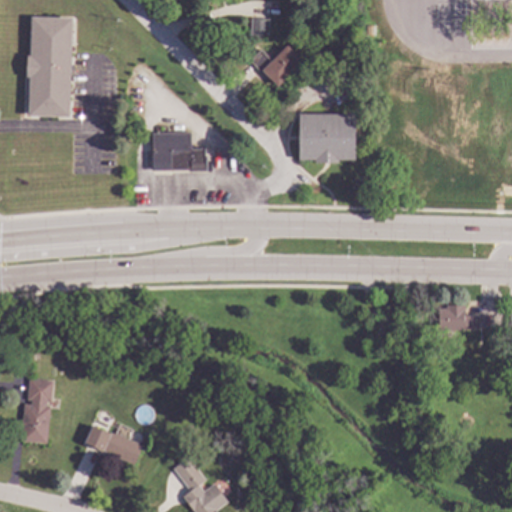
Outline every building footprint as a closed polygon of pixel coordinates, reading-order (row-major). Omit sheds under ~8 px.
[(70,19),(67,118),(26,117),(28,78),(25,78),(25,57),(28,57),(29,18),(70,19)] [(268,20),(267,37),(250,36),(250,19),(268,20)] [(271,61),(287,46),(302,62),(277,87),(267,77),(264,80),(247,62),(253,56),(248,51),(255,44),(271,61)] [(354,160),(338,160),(338,164),(315,163),(315,160),(298,160),(299,114),(354,115),(354,160)] [(202,158),(203,158),(204,172),(187,173),(187,171),(150,171),(149,134),(189,133),(189,150),(202,150),(202,158)] [(463,316),(478,316),(479,330),(438,331),(438,309),(446,309),(446,305),(463,304),(463,316)] [(377,316),(369,326),(360,319),(369,309),(377,316)] [(81,339),(80,346),(68,345),(69,338),(81,339)] [(112,361),(111,369),(104,368),(105,360),(112,361)] [(52,382),(50,403),(46,403),(46,406),(49,406),(46,444),(20,441),(24,404),(30,405),(31,401),(27,400),(29,379),(52,382)] [(113,438),(114,434),(142,446),(133,465),(112,456),(112,457),(92,449),(100,432),(113,438)] [(204,481),(198,485),(216,509),(212,511),(193,511),(182,496),(189,491),(179,478),(194,467),(204,481)]
